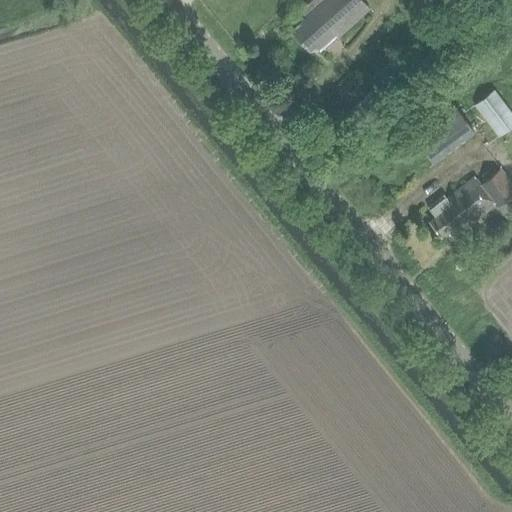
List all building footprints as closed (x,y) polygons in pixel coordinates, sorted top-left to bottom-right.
[(369,11),(367,9),(374,3),(371,0),(361,0),(360,1),(359,0),(312,0),(299,12),(306,19),(291,32),(309,53),(315,48),(319,52),(335,37),(337,39),(369,11)] [(441,27),(430,37),(447,55),(457,45),(441,27)] [(385,98),(395,110),(418,91),(405,76),(396,84),(399,87),(385,98)] [(352,125),(379,100),(370,90),(343,116),(352,125)] [(511,116),(494,93),(475,107),(500,140),(511,130),(511,116)] [(474,132),(454,106),(415,137),(435,163),(474,132)] [(495,206),(505,219),(511,212),(511,184),(500,169),(479,185),(474,178),(446,200),(443,196),(427,208),(435,218),(430,222),(441,237),(446,233),(451,239),(495,206)]
